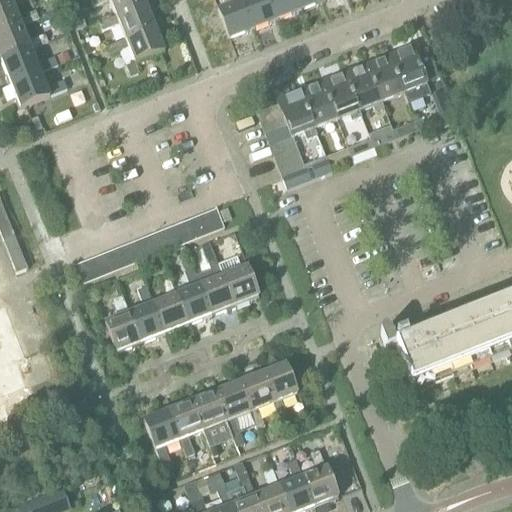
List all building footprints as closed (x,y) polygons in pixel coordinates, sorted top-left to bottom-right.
[(10,0),(0,0),(0,10),(13,5),(10,0)] [(94,0),(90,2),(93,11),(103,7),(100,0),(94,0)] [(142,0),(108,0),(116,18),(116,19),(146,7),(142,0)] [(245,0),(241,2),(253,32),(277,23),(267,0),(245,0)] [(267,0),(277,23),(301,13),(295,0),(267,0)] [(295,0),(301,13),(324,4),(321,0),(295,0)] [(217,11),(229,41),(253,32),(241,2),(217,11)] [(13,5),(0,10),(0,37),(22,29),(13,5)] [(126,42),(155,31),(146,7),(116,19),(99,25),(102,34),(120,27),(126,42)] [(35,13),(25,18),(28,26),(39,22),(35,13)] [(81,17),(72,21),(77,34),(86,30),(81,17)] [(22,29),(0,37),(0,60),(1,64),(31,52),(22,29)] [(126,42),(135,66),(164,54),(155,31),(126,42)] [(38,50),(48,46),(45,37),(34,41),(38,50)] [(112,57),(122,53),(118,45),(108,49),(112,57)] [(411,51),(388,60),(403,97),(407,107),(430,98),(424,83),(432,80),(423,56),(415,59),(411,51)] [(31,52),(1,64),(11,88),(41,76),(31,52)] [(63,57),(55,60),(58,68),(66,65),(63,57)] [(47,74),(58,69),(54,60),(44,64),(47,74)] [(388,60),(366,69),(381,106),(403,97),(388,60)] [(138,74),(134,64),(125,68),(129,77),(138,74)] [(381,106),(366,69),(344,77),(359,115),(372,110),(375,115),(384,112),(381,106)] [(41,76),(11,88),(20,112),(50,100),(41,76)] [(359,115),(344,77),(322,86),(337,124),(349,119),(351,124),(361,120),(359,115)] [(56,96),(66,92),(63,84),(53,88),(56,96)] [(314,132),(315,132),(337,124),(322,86),(299,95),(314,132)] [(443,94),(431,99),(444,133),(457,127),(443,94)] [(278,108),(283,119),(287,130),(292,140),(292,141),(304,137),(307,143),(317,139),(315,132),(314,132),(299,95),(277,104),(278,108)] [(283,119),(278,108),(257,117),(261,128),(283,119)] [(42,131),(37,119),(31,122),(36,134),(42,131)] [(283,119),(261,128),(265,139),(287,130),(283,119)] [(386,147),(396,143),(392,134),(390,129),(368,137),(374,152),(386,147)] [(396,143),(412,137),(409,129),(393,135),(396,143)] [(287,130),(265,139),(269,149),(292,140),(287,130)] [(292,140),(269,149),(274,160),(296,151),(292,141),(292,140)] [(348,152),(351,161),(367,155),(364,146),(348,152)] [(296,152),(296,151),(274,160),(278,172),(300,163),(296,152)] [(329,170),(345,163),(342,155),(326,161),(329,170)] [(319,164),(303,170),(305,174),(282,182),(287,194),(332,177),(329,170),(326,161),(319,164)] [(300,163),(278,172),(282,182),(305,174),(303,170),(300,163)] [(206,215),(214,236),(225,232),(216,211),(206,215)] [(232,223),(227,212),(220,215),(224,226),(232,223)] [(206,215),(196,220),(204,240),(214,236),(206,215)] [(204,240),(196,220),(185,224),(194,244),(204,240)] [(185,224),(175,228),(183,249),(194,244),(185,224)] [(183,249),(175,228),(165,232),(173,253),(183,249)] [(165,232),(155,236),(163,257),(173,253),(165,232)] [(163,257),(155,236),(144,240),(152,261),(163,257)] [(144,240),(134,244),(142,265),(152,261),(144,240)] [(142,265),(134,244),(124,248),(132,269),(142,265)] [(132,269),(124,248),(113,252),(121,273),(132,269)] [(113,252),(103,256),(111,277),(121,273),(113,252)] [(235,310),(259,300),(247,269),(246,269),(239,253),(231,256),(238,273),(222,279),(235,310)] [(111,277),(103,256),(93,260),(101,281),(111,277)] [(93,260),(82,265),(90,285),(101,281),(93,260)] [(199,288),(200,289),(211,319),(235,310),(222,279),(216,262),(208,265),(214,282),(199,288)] [(90,285),(82,265),(72,269),(80,289),(90,285)] [(188,285),(197,281),(193,272),(193,271),(184,275),(185,275),(188,285)] [(169,281),(161,284),(161,285),(165,294),(173,291),(169,281)] [(188,328),(211,319),(200,289),(199,288),(176,297),(188,328)] [(146,290),(138,293),(138,294),(141,303),(149,300),(146,291),(146,290)] [(153,306),(165,337),(188,328),(176,297),(153,306)] [(122,299),(114,303),(118,312),(126,309),(123,300),(122,299)] [(381,338),(381,339),(387,354),(395,350),(411,391),(511,351),(511,304),(396,350),(390,335),(389,334),(388,333),(387,332),(386,332),(385,332),(383,333),(382,333),(382,334),(381,335),(381,337),(381,338)] [(129,316),(141,347),(165,337),(153,306),(129,316)] [(105,325),(117,356),(141,347),(129,316),(105,325)] [(0,345),(0,424),(27,413),(0,345)] [(297,397),(286,368),(262,377),(273,407),(280,424),(288,421),(281,403),(297,397)] [(273,407),(262,377),(238,387),(250,416),(273,407)] [(250,416),(238,387),(215,396),(227,425),(250,416)] [(227,425),(215,396),(191,405),(203,435),(213,461),(218,459),(214,450),(233,442),(229,432),(226,426),(227,425)] [(203,435),(191,405),(168,414),(180,444),(203,435)] [(168,414),(144,424),(156,454),(180,444),(168,414)] [(261,420),(253,423),(257,433),(265,430),(261,420)] [(237,429),(229,432),(233,442),(236,450),(244,447),(237,429)] [(182,451),(186,461),(194,458),(190,447),(182,451)] [(310,458),(314,467),(322,464),(319,455),(311,458),(310,458)] [(163,470),(171,467),(167,457),(159,460),(163,470)] [(290,477),(299,473),(295,464),(287,467),(290,477)] [(242,466),(233,469),(239,486),(241,486),(249,482),(242,466)] [(327,471),(302,480),(314,511),(315,511),(329,505),(330,507),(339,503),(338,501),(339,501),(327,471)] [(267,486),(276,482),(272,473),(264,477),(267,486)] [(224,491),(218,475),(208,479),(214,495),(224,491)] [(287,511),(315,511),(314,511),(302,480),(279,490),(287,511)] [(232,509),(233,511),(260,511),(256,499),(255,499),(249,482),(241,486),(243,491),(227,497),(232,509)] [(195,485),(183,490),(189,505),(201,500),(195,485)] [(260,511),(287,511),(279,490),(256,499),(260,511)] [(233,511),(232,509),(227,497),(225,492),(217,495),(220,503),(205,509),(206,511),(233,511)] [(40,511),(37,504),(36,502),(25,506),(27,511),(40,511)]
